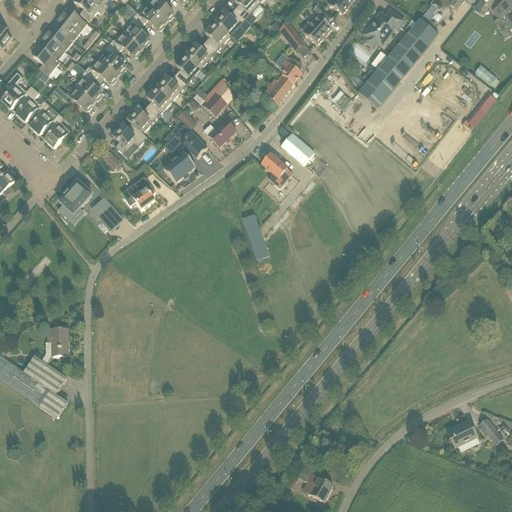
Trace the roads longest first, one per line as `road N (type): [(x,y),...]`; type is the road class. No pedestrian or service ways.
road 1 (residential): [(90,511),(87,303),(94,273),(115,249),(223,174),(279,119),(370,0)]
road 2 (secondary): [(511,124),(190,511)]
road 3 (secondary): [(222,511),(511,161)]
road 4 (residential): [(53,181),(216,0)]
road 5 (unclassified): [(343,511),(393,439),(511,379)]
